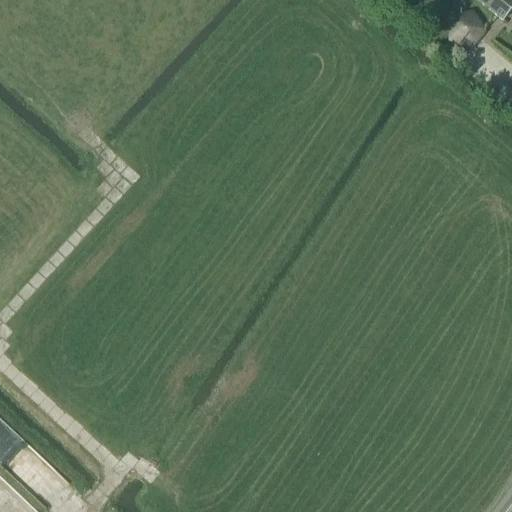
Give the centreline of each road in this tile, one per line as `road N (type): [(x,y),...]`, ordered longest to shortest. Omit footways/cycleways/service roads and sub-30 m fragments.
road 1 (track): [(83,133),(130,177),(0,319)]
road 2 (track): [(0,362),(108,460),(109,476),(87,511)]
